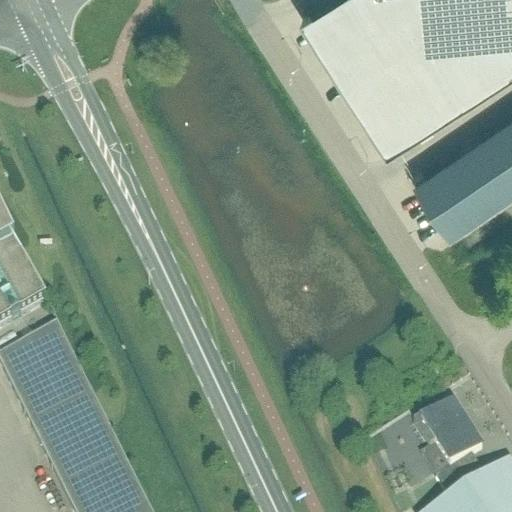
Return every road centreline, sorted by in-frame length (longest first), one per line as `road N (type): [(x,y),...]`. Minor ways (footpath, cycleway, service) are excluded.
road 1 (unclassified): [(244,0),(467,348)]
road 2 (secondary): [(275,511),(152,250)]
road 3 (secondary): [(22,14),(138,240),(152,250)]
road 4 (secondary): [(152,250),(153,233),(45,3)]
